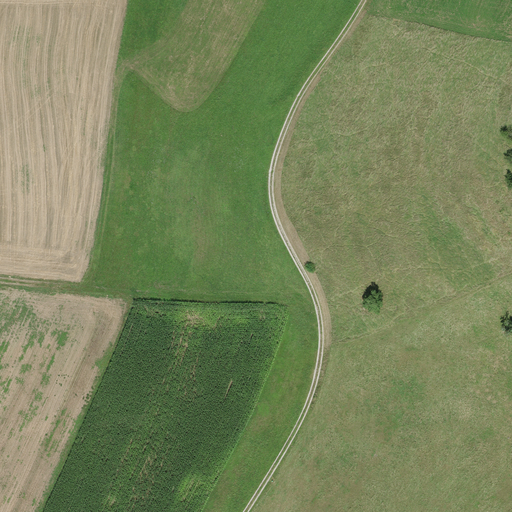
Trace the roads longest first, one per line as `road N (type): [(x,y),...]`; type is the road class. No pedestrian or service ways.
road 1 (track): [(363,0),(305,82),(271,170),(276,225),(319,316),(319,352),(302,413),(241,511)]
road 2 (track): [(0,280),(76,284),(88,272),(100,246),(129,35)]
